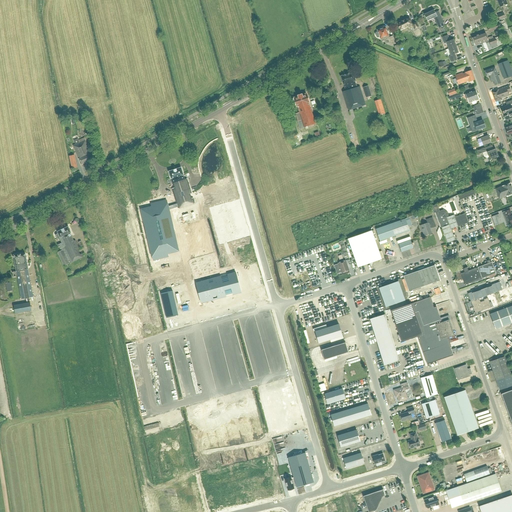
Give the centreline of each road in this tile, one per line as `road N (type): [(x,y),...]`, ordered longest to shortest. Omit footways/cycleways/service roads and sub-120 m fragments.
road 1 (tertiary): [(0,233),(218,110)]
road 2 (tertiary): [(218,110),(403,0)]
road 3 (unclassified): [(277,306),(218,110)]
road 4 (unclassified): [(402,468),(349,295),(355,281)]
road 5 (unclassified): [(329,489),(277,306)]
road 6 (unclassified): [(503,433),(443,260)]
road 7 (tertiary): [(511,168),(452,0)]
road 8 (unknown): [(171,405),(295,371)]
